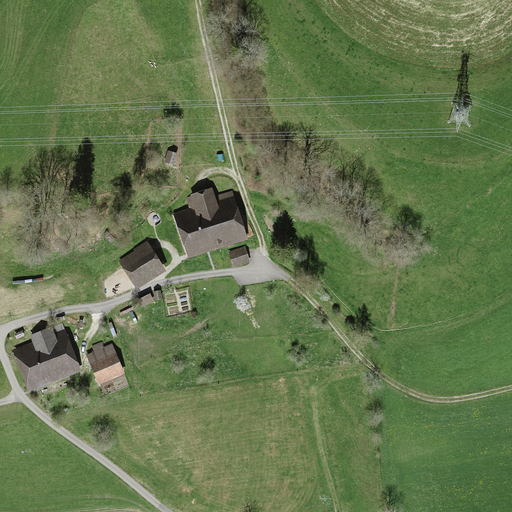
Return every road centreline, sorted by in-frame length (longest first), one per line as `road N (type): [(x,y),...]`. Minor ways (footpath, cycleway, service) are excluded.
road 1 (track): [(274,266),(395,387),(446,399),(511,387)]
road 2 (track): [(193,0),(245,201),(274,266)]
